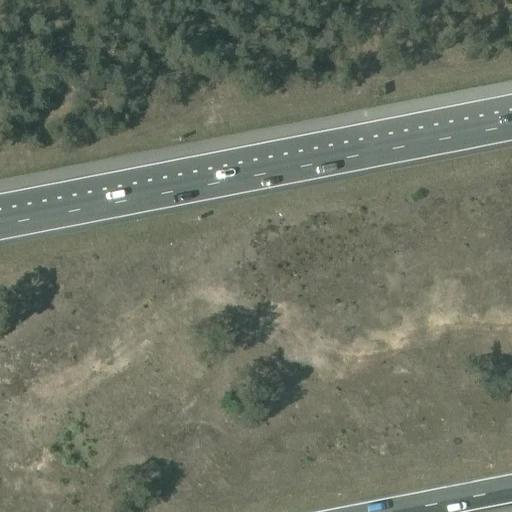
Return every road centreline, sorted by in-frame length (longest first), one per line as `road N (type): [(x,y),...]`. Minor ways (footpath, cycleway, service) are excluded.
road 1 (motorway): [(511,126),(0,225)]
road 2 (motorway): [(392,511),(511,488)]
